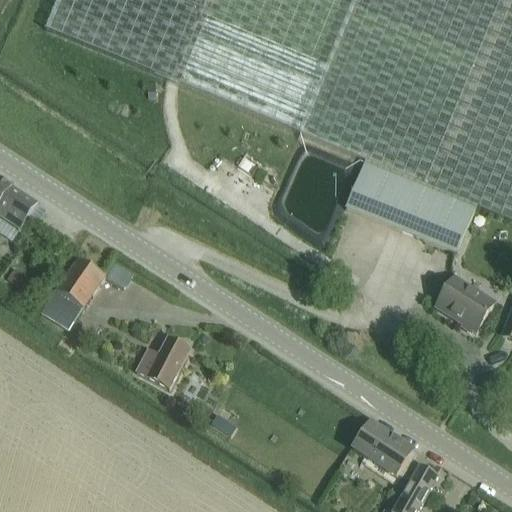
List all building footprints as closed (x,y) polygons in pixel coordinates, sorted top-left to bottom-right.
[(511,0),(58,0),(45,31),(300,136),(365,163),(345,211),(457,258),(476,208),(511,222),(511,0)] [(0,221),(19,234),(37,206),(0,183),(0,221)] [(68,335),(105,277),(78,260),(41,317),(68,335)] [(122,290),(132,276),(115,263),(105,278),(122,290)] [(475,336),(495,306),(454,280),(435,311),(475,336)] [(511,342),(511,312),(501,338),(511,342)] [(177,374),(189,352),(168,341),(158,360),(148,354),(149,352),(148,352),(136,375),(169,393),(178,375),(177,374)] [(395,481),(413,453),(370,425),(352,453),(395,481)] [(395,511),(417,511),(437,478),(420,468),(395,511)]
